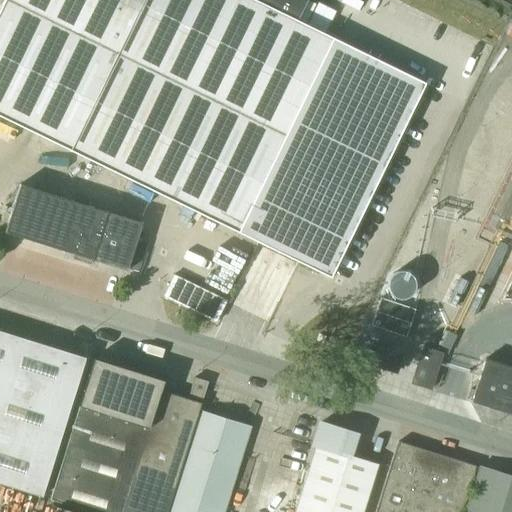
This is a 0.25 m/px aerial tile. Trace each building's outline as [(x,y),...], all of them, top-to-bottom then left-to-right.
[(4,0),(0,9),(0,115),(328,276),(423,82),(333,38),(297,20),(307,0),(4,0)] [(318,0),(317,0),(309,14),(327,23),(335,9),(318,0)] [(132,241),(137,225),(15,185),(1,234),(123,273),(124,268),(132,241)] [(132,241),(124,268),(137,271),(145,245),(132,241)] [(174,274),(164,296),(216,321),(227,300),(174,274)] [(440,349),(447,352),(455,334),(447,330),(440,349)] [(84,357),(0,331),(0,483),(41,497),(84,357)] [(370,345),(365,362),(395,372),(399,358),(400,355),(370,345)] [(441,350),(438,349),(422,345),(416,364),(411,382),(429,388),(441,350)] [(92,357),(47,499),(87,511),(120,511),(155,403),(159,390),(163,379),(92,357)] [(511,368),(484,360),(471,401),(511,414),(511,368)] [(165,511),(198,410),(200,403),(207,382),(193,378),(186,398),(159,390),(155,403),(120,511),(165,511)] [(221,511),(249,426),(198,410),(165,511),(221,511)] [(458,511),(473,465),(397,442),(374,511),(458,511)] [(360,511),(376,464),(315,445),(293,511),(360,511)] [(511,511),(511,477),(477,466),(463,511),(511,511)]
